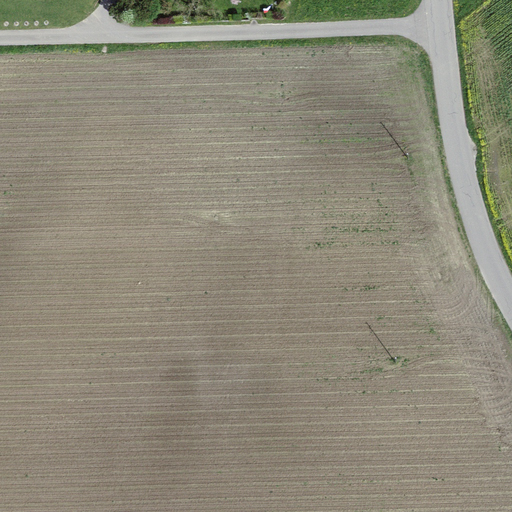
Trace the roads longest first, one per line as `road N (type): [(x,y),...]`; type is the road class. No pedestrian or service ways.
road 1 (unclassified): [(0,36),(439,28)]
road 2 (unclassified): [(439,28),(446,104),(471,209),(511,305)]
